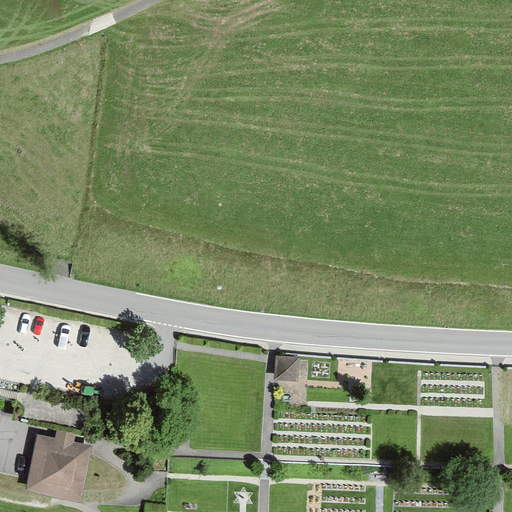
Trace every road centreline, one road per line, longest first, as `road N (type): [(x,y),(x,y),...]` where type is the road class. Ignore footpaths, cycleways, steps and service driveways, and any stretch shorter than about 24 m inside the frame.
road 1 (secondary): [(511,344),(252,325),(0,277)]
road 2 (track): [(165,0),(35,54),(0,59)]
